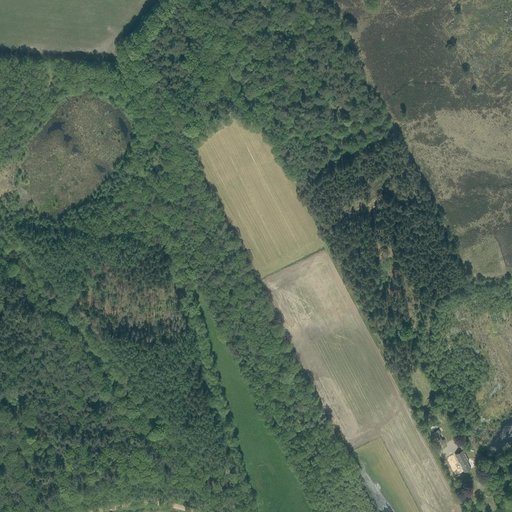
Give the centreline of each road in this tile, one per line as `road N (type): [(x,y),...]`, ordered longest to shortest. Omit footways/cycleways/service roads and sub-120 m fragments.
road 1 (track): [(469,511),(281,162)]
road 2 (track): [(238,511),(0,232)]
